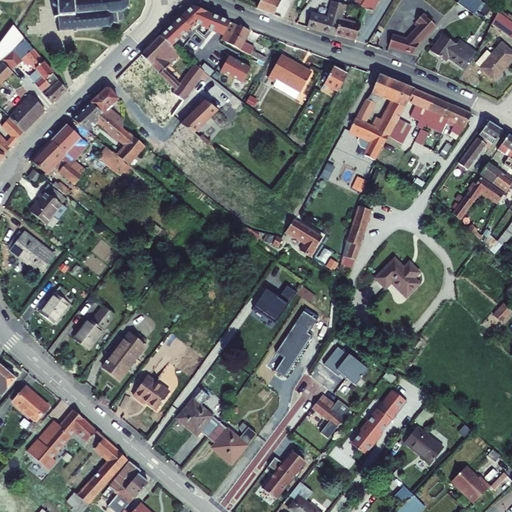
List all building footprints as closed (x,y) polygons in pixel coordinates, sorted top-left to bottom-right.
[(122,0),(52,0),(53,2),(47,2),(48,5),(51,8),(54,8),(54,16),(51,16),(51,19),(55,19),(56,31),(104,27),(106,29),(108,27),(106,25),(108,23),(130,21),(129,10),(126,8),(125,2),(127,0),(126,0),(123,0),(123,1),(122,0)] [(255,0),(252,9),(281,20),(285,12),(282,10),(284,2),(279,0),(255,0)] [(362,0),(357,10),(360,12),(369,12),(377,0),(362,0)] [(480,3),(475,0),(458,0),(454,5),(471,15),(480,3)] [(307,15),(304,27),(354,40),(358,28),(337,19),(339,11),(343,12),(344,5),(328,2),(324,18),(307,15)] [(432,26),(419,14),(412,21),(415,25),(404,38),(403,41),(389,36),(385,49),(409,56),(414,45),(432,26)] [(511,19),(509,24),(495,14),(491,26),(511,41),(511,19)] [(238,38),(219,28),(210,46),(238,62),(243,53),(233,49),(238,38)] [(456,48),(442,37),(429,53),(444,64),(447,60),(464,74),(476,57),(460,43),(456,48)] [(63,89),(22,41),(11,52),(0,59),(0,81),(9,73),(8,71),(19,62),(23,66),(26,63),(32,71),(25,77),(38,92),(41,89),(43,91),(40,94),(48,103),(63,89)] [(136,56),(109,84),(135,110),(145,99),(130,84),(142,70),(160,90),(157,94),(162,98),(147,122),(158,132),(192,76),(182,68),(169,87),(156,75),(161,70),(159,69),(170,58),(159,50),(150,42),(136,56)] [(483,54),(472,68),(491,83),(511,57),(497,46),(488,58),(483,54)] [(305,79),(276,61),(262,83),(269,88),(271,84),(294,97),(305,79)] [(339,80),(325,72),(315,90),(329,97),(339,80)] [(379,139),(398,107),(399,105),(405,94),(370,80),(363,99),(371,103),(372,102),(383,107),(373,126),(368,124),(364,132),(379,139)] [(425,103),(405,94),(399,105),(406,108),(400,121),(410,125),(407,132),(411,134),(413,135),(415,130),(418,122),(419,119),(420,116),(419,116),(425,103)] [(41,109),(27,95),(11,111),(5,105),(0,109),(0,111),(2,114),(0,115),(0,126),(6,132),(0,138),(0,137),(0,156),(27,124),(41,109)] [(98,95),(62,125),(79,137),(92,123),(99,135),(119,150),(112,158),(109,155),(105,159),(145,191),(153,181),(140,170),(136,175),(126,166),(138,152),(123,140),(120,140),(117,137),(116,129),(98,116),(106,106),(98,95)] [(360,105),(367,108),(371,103),(363,99),(360,105)] [(445,111),(425,103),(419,116),(420,116),(419,119),(418,122),(415,130),(432,138),(437,128),(439,124),(445,111)] [(195,104),(173,128),(185,139),(208,114),(195,104)] [(367,108),(360,105),(351,122),(361,128),(365,122),(362,120),(368,109),(367,108)] [(462,118),(445,111),(439,124),(437,128),(445,131),(439,140),(447,144),(456,130),(457,131),(462,118)] [(367,165),(379,139),(364,132),(347,124),(341,136),(364,147),(357,161),(367,165)] [(402,131),(393,126),(389,133),(386,131),(380,142),(393,150),(402,131)] [(496,134),(482,126),(471,139),(473,141),(452,168),(461,175),(480,151),(483,153),(486,150),(496,134)] [(57,131),(23,168),(39,181),(53,166),(58,170),(63,166),(57,161),(73,144),(57,131)] [(413,135),(411,134),(405,146),(412,150),(418,138),(417,137),(413,135)] [(511,143),(502,137),(491,153),(502,160),(496,168),(505,174),(502,181),(483,168),(476,179),(500,195),(502,192),(510,198),(511,194),(511,193),(504,189),(508,182),(511,184),(511,183),(511,218),(511,219),(511,218),(511,143)] [(344,149),(333,142),(317,172),(326,178),(344,149)] [(443,150),(438,147),(434,153),(430,158),(436,160),(443,150)] [(50,180),(66,193),(73,182),(58,170),(50,180)] [(359,176),(356,185),(365,189),(369,180),(359,176)] [(472,181),(446,218),(453,225),(473,195),(492,207),(496,197),(472,181)] [(44,191),(58,203),(62,197),(52,189),(49,191),(46,190),(44,191)] [(53,204),(36,190),(26,201),(29,204),(19,217),(34,230),(51,211),(49,209),(53,204)] [(279,222),(291,210),(276,194),(263,205),(279,222)] [(353,214),(342,249),(355,253),(367,218),(353,214)] [(293,256),(302,262),(315,242),(289,226),(279,242),(296,252),(293,256)] [(45,259),(16,235),(2,252),(31,277),(45,259)] [(480,235),(475,244),(486,254),(492,245),(480,235)] [(270,240),(267,246),(275,249),(278,243),(270,240)] [(326,263),(332,252),(325,248),(319,258),(326,263)] [(334,272),(339,263),(331,258),(326,267),(334,272)] [(385,269),(362,287),(371,297),(377,291),(390,308),(406,295),(402,289),(408,284),(399,273),(393,279),(385,269)] [(274,299),(261,290),(248,310),(269,325),(291,294),(281,289),(274,299)] [(63,302),(48,290),(28,315),(43,327),(63,302)] [(82,325),(79,322),(63,341),(78,355),(107,320),(95,310),(82,325)] [(303,310),(276,352),(283,356),(274,370),(285,376),(320,320),(303,310)] [(511,318),(490,341),(503,355),(511,345),(511,318)] [(121,340),(118,337),(91,370),(108,385),(136,352),(132,349),(135,346),(125,336),(121,340)] [(331,353),(318,370),(332,381),(334,379),(350,391),(362,374),(331,353)] [(0,371),(0,400),(1,401),(15,384),(0,371)] [(161,395),(139,378),(123,397),(135,407),(138,405),(147,413),(161,395)] [(25,393),(12,408),(32,426),(45,410),(25,393)] [(400,406),(387,395),(382,402),(383,403),(365,425),(364,425),(363,425),(362,425),(354,435),(357,437),(349,448),(349,452),(360,460),(369,449),(369,448),(369,446),(368,445),(373,439),(374,440),(386,425),(385,424),(400,406)] [(328,408),(317,398),(308,411),(324,424),(317,435),(324,441),(346,411),(333,402),(328,408)] [(243,438),(235,433),(227,445),(184,416),(185,414),(177,408),(161,430),(182,446),(186,439),(202,450),(198,455),(220,471),(243,438)] [(85,446),(94,436),(72,416),(59,431),(52,426),(31,450),(37,456),(34,460),(50,474),(54,469),(49,465),(74,437),(85,446)] [(442,455),(415,432),(402,447),(429,470),(442,455)] [(127,463),(102,443),(93,453),(110,467),(92,487),(90,486),(79,498),(88,507),(127,463)] [(260,493),(273,502),(302,466),(288,455),(280,468),(272,462),(266,471),(273,476),(260,493)] [(27,460),(16,471),(23,478),(34,466),(27,460)] [(141,475),(129,466),(108,491),(114,495),(113,497),(115,499),(105,511),(106,511),(124,511),(133,502),(134,503),(148,487),(138,478),(141,475)] [(488,488),(465,469),(448,483),(470,505),(488,488)] [(309,511),(304,508),(311,499),(296,488),(284,505),(290,509),(288,511),(309,511)] [(410,497),(396,511),(416,511),(422,507),(410,497)]
